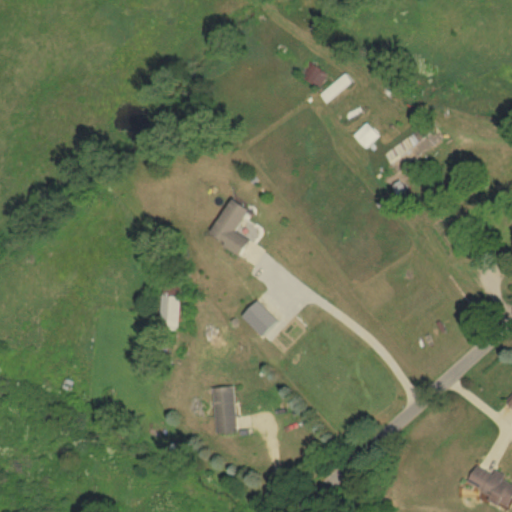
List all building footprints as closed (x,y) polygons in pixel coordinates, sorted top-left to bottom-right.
[(408,139),(416,156),(445,142),(437,125),(408,139)] [(254,210),(236,199),(214,235),(246,255),(255,241),(240,232),(254,210)] [(180,329),(182,295),(180,295),(180,288),(163,287),(161,328),(180,329)] [(219,431),(240,430),(237,384),(215,385),(219,431)] [(471,481),(487,488),(483,496),(511,507),(511,505),(511,483),(511,479),(511,476),(478,463),(471,481)]
